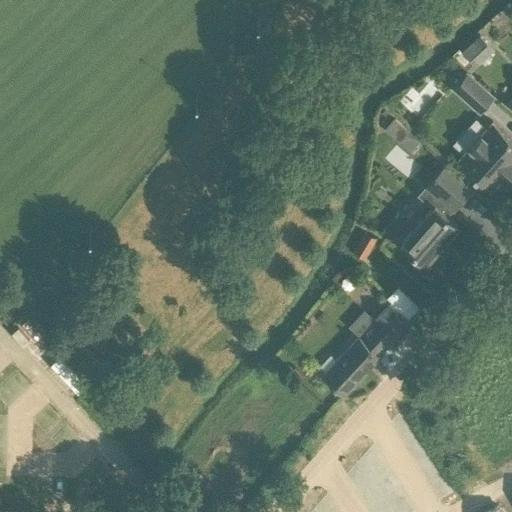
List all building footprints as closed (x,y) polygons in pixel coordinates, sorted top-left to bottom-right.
[(480,34),(462,51),(477,67),(495,50),(480,34)] [(467,73),(454,86),(480,111),(493,97),(467,73)] [(384,126),(410,150),(419,139),(393,116),(384,126)] [(511,138),(493,121),(458,160),(491,190),(500,180),(506,185),(511,177),(511,138)] [(435,205),(401,243),(424,264),(438,248),(445,241),(445,240),(458,225),(448,216),(453,210),(452,209),(471,188),(444,164),(425,186),(440,198),(434,204),(435,205)] [(364,258),(377,238),(366,231),(354,252),(364,258)] [(360,337),(323,375),(344,395),(368,369),(367,367),(373,360),(375,361),(380,356),(379,354),(394,338),(396,339),(411,323),(390,304),(375,320),(380,325),(365,342),(360,337)]
